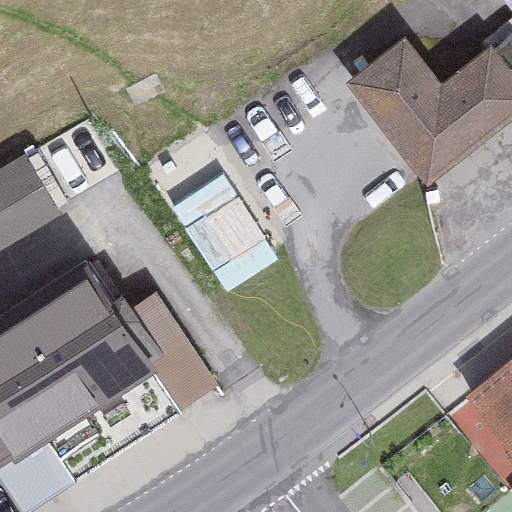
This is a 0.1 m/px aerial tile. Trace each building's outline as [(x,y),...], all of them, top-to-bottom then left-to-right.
[(511,115),(511,31),(445,85),(405,35),(350,78),(432,180),(511,115)] [(222,154),(169,192),(233,281),(286,244),(222,154)] [(21,165),(0,176),(0,238),(47,214),(21,165)] [(79,249),(0,298),(0,447),(33,427),(61,471),(174,401),(79,249)] [(511,353),(456,402),(511,466),(511,353)]
